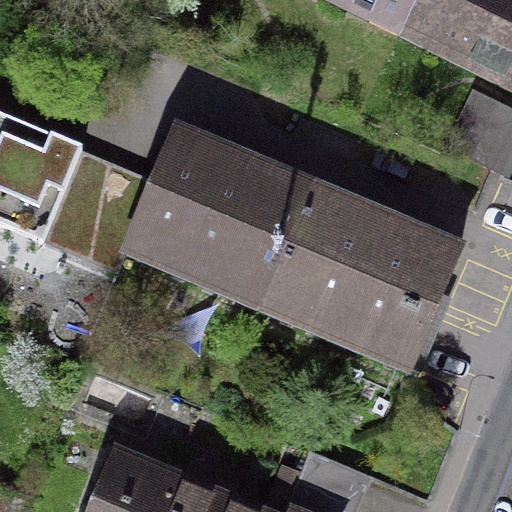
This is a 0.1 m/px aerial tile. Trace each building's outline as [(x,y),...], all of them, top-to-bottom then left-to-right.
[(372,18),(402,33),(418,0),(359,0),(377,8),(372,18)] [(511,0),(418,0),(402,33),(434,48),(438,39),(475,57),(470,66),(506,83),(510,74),(511,74),(511,0)] [(511,111),(477,94),(450,149),(504,175),(511,159),(511,111)] [(67,147),(0,118),(0,227),(43,245),(82,153),(67,147)] [(458,256),(175,138),(156,184),(127,252),(410,370),(436,309),(458,256)] [(156,184),(82,153),(43,245),(117,276),(127,252),(156,184)] [(287,511),(353,511),(368,477),(312,454),(287,511)] [(245,511),(200,493),(115,458),(92,511),(245,511)] [(0,494),(0,511),(27,511),(30,507),(0,494)]
